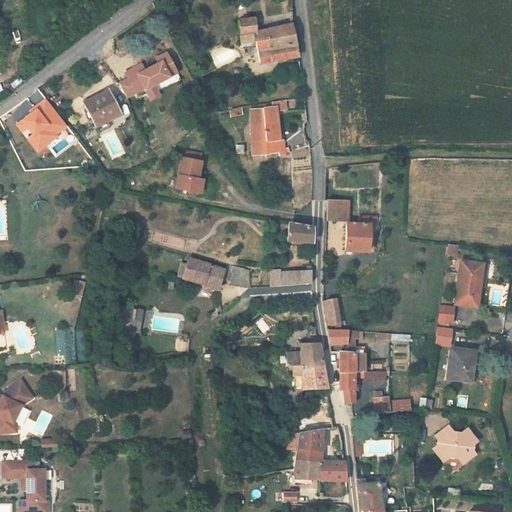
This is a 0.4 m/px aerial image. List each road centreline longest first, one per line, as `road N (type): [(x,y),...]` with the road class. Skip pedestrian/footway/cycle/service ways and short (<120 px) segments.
road 1 (residential): [(351,511),(311,294),(318,188),(301,0)]
road 2 (track): [(511,163),(316,164)]
road 3 (residential): [(0,108),(147,0)]
